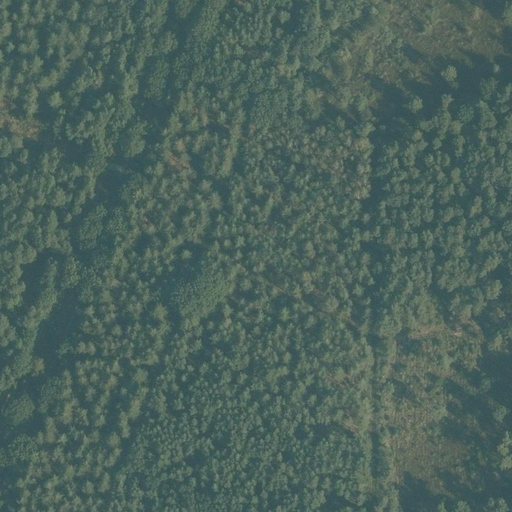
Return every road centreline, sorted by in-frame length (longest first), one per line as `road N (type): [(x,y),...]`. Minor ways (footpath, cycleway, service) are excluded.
road 1 (primary): [(0,491),(202,0)]
road 2 (track): [(254,105),(372,0)]
road 3 (track): [(106,0),(49,147)]
road 4 (track): [(0,135),(130,173)]
